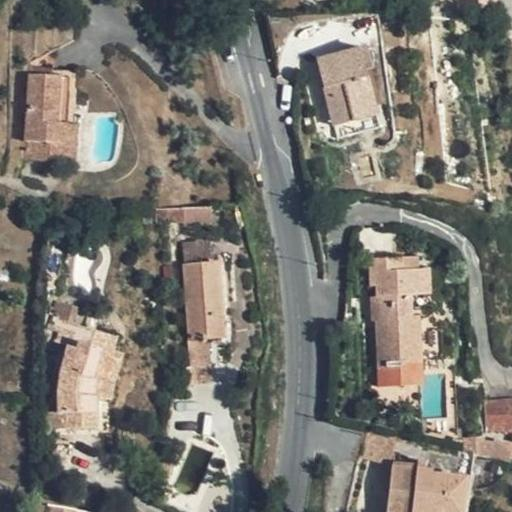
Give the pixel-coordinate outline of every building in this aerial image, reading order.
[(316,63),(331,117),(340,114),(344,127),(377,118),(365,73),(372,71),(366,49),(316,63)] [(59,79),(30,77),(26,143),(65,145),(67,126),(56,126),(59,79)] [(331,117),(334,129),(344,127),(340,114),(331,117)] [(344,127),(334,129),(337,141),(380,130),(377,118),(344,127)] [(175,207),(155,208),(157,223),(176,223),(175,207)] [(211,252),(182,254),(192,342),(187,342),(189,369),(185,369),(187,386),(213,383),(209,340),(224,338),(219,262),(212,263),(211,252)] [(419,257),(402,258),(403,271),(419,271),(419,257)] [(403,271),(402,258),(369,259),(369,286),(376,286),(376,296),(371,297),(372,321),(376,321),(379,371),(422,369),(420,318),(412,319),(412,295),(432,295),(431,270),(419,271),(403,271)] [(111,352),(114,340),(52,320),(49,328),(61,332),(58,342),(78,349),(70,376),(62,376),(59,386),(59,414),(47,415),(48,429),(95,428),(96,396),(108,397),(112,374),(117,354),(111,352)] [(511,397),(483,400),(486,433),(511,430),(511,397)] [(397,438),(367,431),(358,456),(386,463),(393,464),(396,446),(397,438)] [(412,441),(397,438),(396,446),(411,450),(412,441)] [(474,455),(478,456),(476,439),(458,438),(458,452),(474,455)] [(478,456),(492,459),(494,443),(476,439),(478,456)] [(492,459),(510,464),(511,450),(511,444),(495,439),(494,443),(492,459)] [(474,455),(458,452),(457,470),(472,472),(474,455)] [(174,477),(175,460),(163,458),(161,474),(174,477)] [(434,470),(393,464),(386,463),(382,489),(389,491),(386,511),(462,511),(465,478),(434,473),(434,470)]
